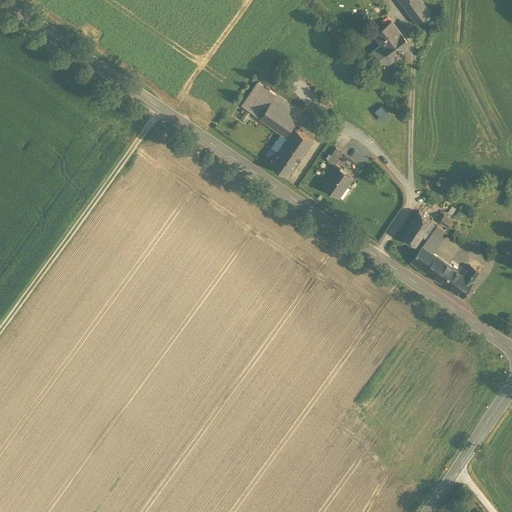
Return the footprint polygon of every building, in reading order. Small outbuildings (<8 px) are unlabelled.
[(399,0),(417,23),(431,13),(421,0),(399,0)] [(384,47),(401,34),(392,21),(375,34),(382,44),(384,47)] [(384,47),(391,57),(399,51),(401,54),(404,52),(402,48),(410,43),(402,33),(401,34),(384,47)] [(384,47),(382,44),(373,51),(385,66),(394,60),(391,57),(384,47)] [(302,113),(258,82),(242,106),(282,133),(286,136),(292,126),(302,113)] [(299,83),(292,89),(307,106),(309,108),(321,97),(313,88),(307,93),(299,83)] [(313,140),(292,126),(286,136),(288,137),(290,133),(309,146),(313,140)] [(281,146),(288,137),(286,136),(282,133),(273,147),(279,150),(281,146)] [(289,159),(297,164),(309,146),(290,133),(288,137),(281,146),(293,154),(289,159)] [(270,163),(289,176),(297,164),(289,159),(293,154),(281,146),(279,150),(270,163)] [(327,160),(334,165),(343,153),(335,148),(327,160)] [(323,185),(339,196),(352,177),(336,166),(323,185)] [(409,227),(422,236),(432,222),(433,220),(420,211),(409,227)] [(440,221),(448,227),(453,220),(445,214),(440,221)] [(437,225),(432,222),(422,236),(427,240),(437,225)] [(437,225),(427,240),(425,243),(433,248),(445,231),(437,225)] [(422,236),(409,227),(404,234),(417,244),(422,236)] [(417,244),(404,234),(402,237),(415,246),(417,244)] [(412,260),(427,271),(437,257),(438,256),(423,245),(412,260)] [(432,274),(441,261),(437,257),(427,271),(432,274)] [(464,277),(441,261),(432,274),(464,297),(473,283),(464,277)] [(472,266),(481,272),(485,267),(475,261),(472,266)] [(464,277),(473,283),(481,272),(472,266),(464,277)]
